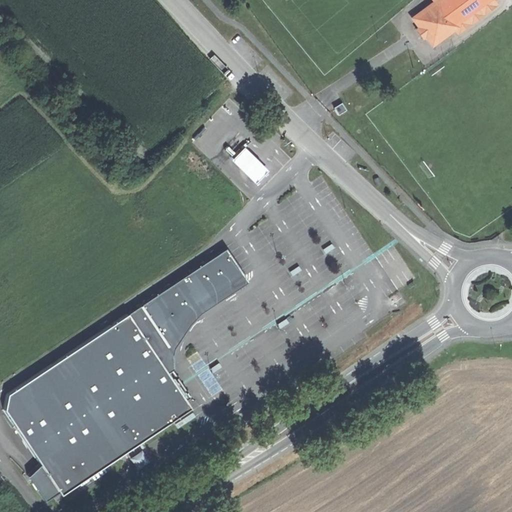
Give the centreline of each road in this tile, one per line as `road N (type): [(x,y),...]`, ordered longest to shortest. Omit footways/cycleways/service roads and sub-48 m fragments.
road 1 (secondary): [(184,496),(272,450),(443,336),(474,326)]
road 2 (unclassified): [(411,234),(294,128),(173,0)]
road 3 (secondary): [(453,303),(184,496)]
